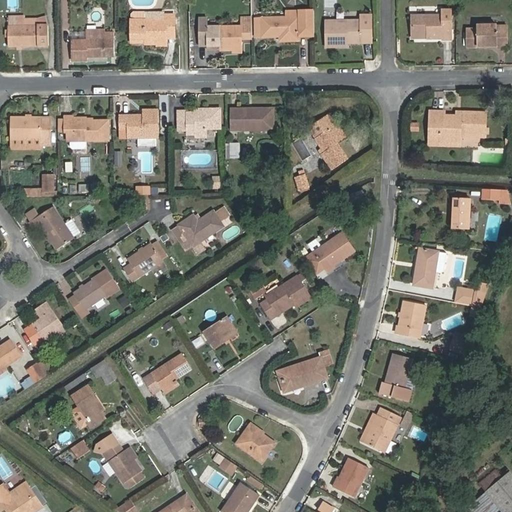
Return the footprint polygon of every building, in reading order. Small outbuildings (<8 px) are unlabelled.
[(428,38),(442,39),(442,37),(452,37),(452,9),(443,9),(443,14),(412,14),(412,35),(428,35),(428,38)] [(167,12),(146,11),(146,20),(167,20),(167,15),(167,12)] [(288,18),(260,18),(260,37),(281,37),(281,41),(299,41),(299,37),(315,36),(315,11),(290,12),(290,18),(288,18)] [(362,20),(327,20),(328,47),(349,48),(349,39),(374,39),(374,14),(362,14),(362,20)] [(146,20),(132,19),(132,37),(145,38),(145,41),(167,41),(167,38),(167,34),(176,34),(175,15),(167,15),(167,20),(146,20)] [(25,17),(9,17),(10,26),(9,26),(9,47),(50,46),(49,26),(38,26),(25,26),(25,18),(25,17)] [(467,48),(509,47),(508,26),(498,26),(497,25),(477,25),(478,28),(467,29),(467,48)] [(243,26),(200,26),(200,40),(208,41),(208,44),(221,44),(221,48),(234,48),(244,48),(243,26)] [(88,58),(116,58),(115,32),(107,32),(107,39),(72,39),(72,61),(88,61),(88,58)] [(238,108),(239,131),(276,131),(276,108),(238,108)] [(128,115),(119,115),(120,129),(128,129),(128,137),(137,137),(155,137),(159,137),(159,109),(143,109),(143,114),(143,119),(128,119),(128,115)] [(196,135),(208,135),(208,129),(221,129),(221,109),(203,110),(203,113),(180,113),(180,132),(196,132),(196,135)] [(430,142),(462,142),(462,137),(486,138),(487,113),(457,112),(456,116),(446,116),(446,112),(431,111),(430,142)] [(348,137),(332,113),(309,129),(325,153),(323,154),(334,170),(350,159),(339,143),(348,137)] [(51,118),(12,117),(12,140),(40,140),(40,145),(52,145),(51,118)] [(68,141),(110,140),(110,121),(88,121),(88,117),(66,118),(66,134),(69,134),(68,141)] [(120,129),(120,138),(128,137),(128,129),(120,129)] [(137,137),(137,146),(156,146),(155,137),(137,137)] [(232,144),(232,157),(232,158),(240,158),(240,143),(232,143),(232,144)] [(306,175),(296,178),(300,191),(310,188),(306,175)] [(44,177),(44,190),(44,193),(55,193),(54,176),(44,177)] [(508,190),(484,189),(484,200),(499,201),(501,204),(511,204),(508,190)] [(357,200),(352,194),(338,204),(341,209),(357,200)] [(138,195),(137,195),(137,205),(146,204),(146,195),(138,195)] [(454,198),(452,229),(470,229),(471,199),(454,198)] [(75,237),(66,224),(55,207),(30,223),(34,229),(41,226),(57,250),(75,238),(75,237)] [(230,216),(224,207),(222,208),(228,217),(230,216)] [(194,216),(172,230),(186,251),(193,247),(202,241),(224,226),(221,222),(228,217),(222,208),(215,213),(214,212),(201,220),(198,222),(195,218),(194,216)] [(73,220),(66,224),(75,237),(82,233),(73,220)] [(324,269),(327,274),(334,269),(333,267),(354,252),(342,234),(313,254),(324,269)] [(202,241),(193,247),(197,252),(205,246),(202,241)] [(153,245),(162,260),(167,256),(157,242),(153,245)] [(164,262),(162,260),(153,245),(152,244),(129,260),(131,265),(125,269),(133,282),(164,262)] [(421,249),(414,285),(433,289),(436,272),(442,273),(445,271),(447,253),(421,249)] [(313,254),(305,259),(316,275),(324,269),(313,254)] [(107,269),(93,278),(95,280),(75,293),(76,295),(70,300),(82,317),(89,313),(86,307),(105,295),(106,297),(120,288),(107,269)] [(304,272),(297,276),(302,283),(308,279),(304,272)] [(302,283),(297,276),(266,297),(268,300),(262,304),(272,320),(279,315),(278,312),(294,302),(297,308),(312,298),(302,283)] [(476,307),(481,308),(487,293),(479,291),(476,307)] [(405,302),(399,335),(421,339),(427,305),(405,302)] [(37,346),(64,328),(47,303),(36,311),(42,319),(26,329),(37,346)] [(228,317),(205,332),(215,349),(226,342),(223,339),(237,330),(228,317)] [(456,332),(454,338),(468,344),(470,338),(456,332)] [(464,355),(468,344),(454,338),(450,350),(464,355)] [(0,365),(1,365),(4,368),(21,357),(10,341),(0,347),(0,365)] [(304,386),(329,378),(325,367),(334,365),(328,349),(319,352),(321,358),(281,371),(287,389),(303,384),(304,386)] [(184,354),(145,379),(154,394),(162,389),(164,391),(179,382),(177,379),(193,369),(184,354)] [(382,382),(379,394),(409,402),(412,390),(405,388),(402,388),(405,377),(408,378),(413,362),(392,356),(385,383),(382,382)] [(44,372),(38,364),(27,371),(35,383),(46,376),(44,372)] [(51,366),(44,372),(46,376),(54,371),(51,366)] [(84,375),(67,386),(69,390),(87,379),(84,375)] [(73,396),(89,420),(87,421),(92,428),(107,419),(94,397),(96,395),(90,385),(73,396)] [(385,453),(402,417),(382,408),(366,444),(385,453)] [(407,430),(414,417),(407,414),(400,427),(407,430)] [(200,420),(201,429),(209,428),(208,420),(200,420)] [(276,444),(251,425),(238,444),(263,462),(276,444)] [(90,450),(83,440),(70,448),(77,458),(90,450)] [(124,452),(118,444),(104,453),(124,484),(126,483),(129,487),(145,477),(142,472),(142,471),(135,460),(128,449),(124,452)] [(131,447),(128,449),(135,460),(138,458),(131,447)] [(220,455),(216,462),(221,466),(226,459),(220,455)] [(349,458),(341,477),(339,477),(334,488),(357,498),(369,468),(349,458)] [(497,467),(481,482),(488,489),(504,474),(497,467)] [(511,511),(511,476),(510,474),(487,494),(503,511),(511,511)] [(26,482),(10,493),(12,497),(28,486),(26,482)] [(104,487),(98,482),(95,486),(101,491),(104,487)] [(249,511),(260,496),(242,483),(221,511),(249,511)] [(3,484),(0,486),(0,499),(0,500),(6,508),(8,511),(27,511),(33,509),(34,511),(42,506),(28,486),(12,497),(10,493),(3,484)] [(501,511),(503,511),(487,494),(470,509),(473,511),(501,511)] [(199,511),(188,495),(160,511),(199,511)] [(140,511),(131,499),(115,510),(118,511),(140,511)] [(323,511),(333,511),(335,509),(324,502),(319,509),(323,511)]
